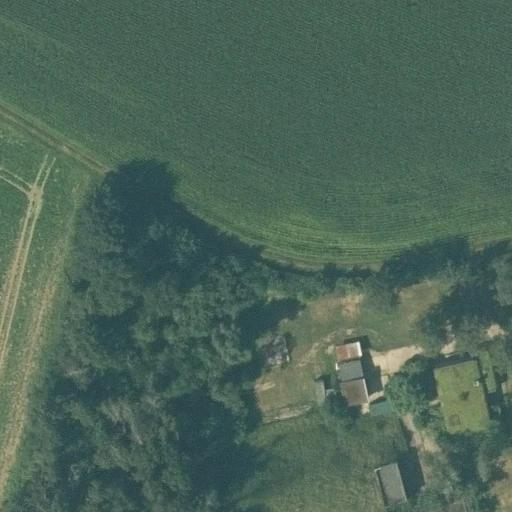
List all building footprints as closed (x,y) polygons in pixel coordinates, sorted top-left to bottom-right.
[(340,355),(365,352),(363,338),(338,342),(340,355)] [(472,354),(435,363),(436,364),(444,396),(443,396),(452,434),(491,425),(483,389),(496,386),(487,345),(471,349),(472,354)] [(348,402),(374,397),(367,357),(341,361),(348,402)] [(325,377),(314,380),(319,403),(330,401),(325,377)] [(372,399),(373,411),(398,409),(397,397),(372,399)] [(397,457),(375,463),(386,501),(407,496),(397,457)] [(461,486),(440,491),(445,511),(455,511),(467,509),(461,486)]
